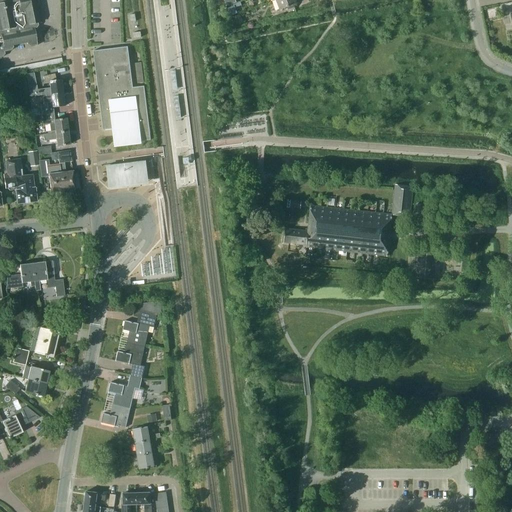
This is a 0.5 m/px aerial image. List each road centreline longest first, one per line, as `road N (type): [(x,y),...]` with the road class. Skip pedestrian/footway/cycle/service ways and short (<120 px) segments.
road 1 (tertiary): [(67,453),(97,302),(93,222)]
road 2 (unclassified): [(93,222),(75,0)]
road 3 (residential): [(64,483),(176,479),(167,422)]
road 4 (residential): [(463,511),(463,426),(511,419)]
road 5 (residential): [(391,233),(511,229)]
